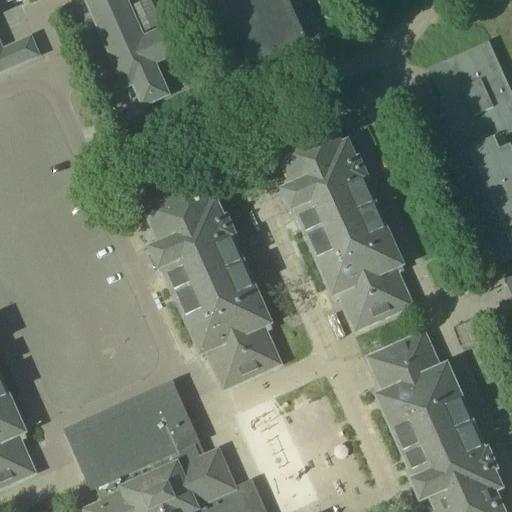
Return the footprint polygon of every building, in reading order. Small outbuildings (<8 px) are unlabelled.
[(0,0),(0,74),(37,58),(30,41),(1,54),(0,50),(0,6),(15,0),(0,0)] [(84,0),(125,90),(133,86),(143,108),(167,98),(153,66),(181,53),(170,29),(142,42),(123,0),(218,0),(249,69),(305,43),(286,0),(84,0)] [(511,154),(510,149),(507,150),(502,138),(511,133),(511,106),(486,49),(432,73),(445,103),(446,103),(449,110),(448,110),(449,112),(432,120),(480,229),(483,228),(490,242),(486,243),(497,267),(511,259),(511,154)] [(393,272),(400,269),(362,185),(366,183),(358,163),(354,165),(346,148),(339,151),(331,132),(277,156),(293,192),(282,197),(291,217),(295,215),(333,299),(339,296),(355,333),(409,309),(393,272)] [(262,331),(269,328),(231,243),(235,242),(226,221),(222,223),(215,206),(208,209),(199,190),(145,214),(161,250),(150,255),(160,275),(163,273),(201,358),(208,355),(224,391),(278,367),(262,331)] [(445,371),(444,372),(438,374),(422,338),(369,362),(384,398),(378,401),(415,485),(411,487),(420,507),(431,502),(435,511),(499,511),(493,495),(499,492),(492,475),(496,474),(487,454),(483,455),(445,371)] [(16,440),(23,437),(0,384),(0,490),(32,476),(16,440)] [(67,436),(92,491),(89,492),(90,493),(94,492),(96,492),(102,505),(86,511),(259,511),(262,510),(251,484),(234,492),(217,454),(199,462),(193,448),(197,447),(186,422),(189,421),(185,413),(182,414),(171,390),(67,436)]
